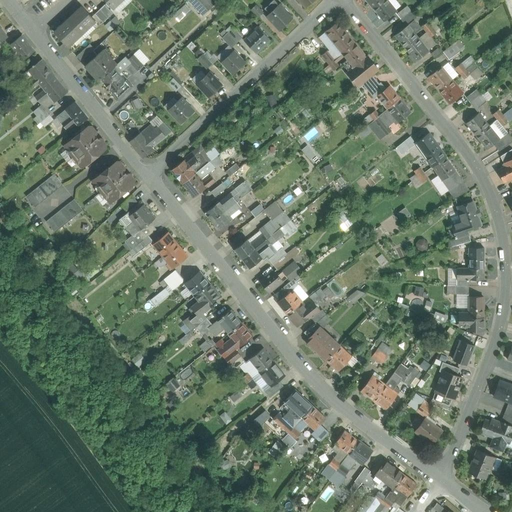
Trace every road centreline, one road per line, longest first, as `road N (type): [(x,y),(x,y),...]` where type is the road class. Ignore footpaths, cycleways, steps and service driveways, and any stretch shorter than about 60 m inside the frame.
road 1 (residential): [(436,478),(501,318),(498,219),(466,151),(346,0)]
road 2 (residential): [(147,173),(344,408),(436,478)]
road 3 (residential): [(334,0),(147,173)]
road 4 (residential): [(34,31),(147,173)]
